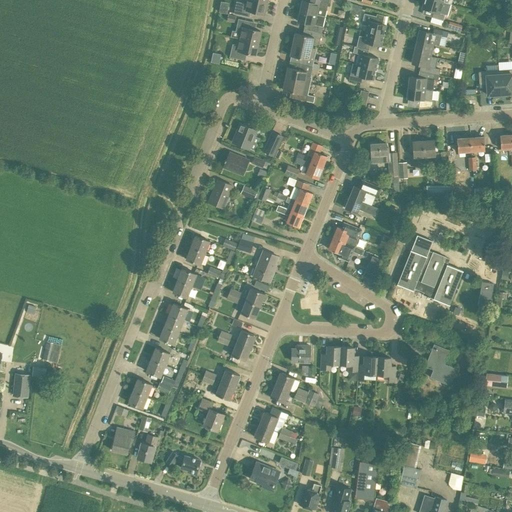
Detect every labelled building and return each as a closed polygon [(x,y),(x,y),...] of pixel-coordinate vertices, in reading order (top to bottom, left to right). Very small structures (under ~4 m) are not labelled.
[(264,14),(267,2),(256,0),(247,0),(247,3),(236,1),(233,14),(249,17),(250,11),(264,14)] [(316,14),(325,16),(326,11),(328,0),(303,0),(302,0),(301,0),(302,1),(299,11),(316,15),(316,14)] [(447,15),(451,4),(437,0),(424,0),(422,8),(433,11),(431,17),(443,20),(445,15),(447,15)] [(325,16),(316,14),(316,15),(299,11),(297,21),(310,24),(308,30),(321,33),(325,16)] [(366,31),(383,35),(386,25),(382,24),(383,15),(376,14),(376,16),(364,13),(361,25),(367,26),(366,31)] [(234,23),(236,16),(228,14),(226,21),(234,23)] [(237,38),(258,43),(260,31),(251,29),(253,22),(237,19),(235,31),(238,32),(237,38)] [(460,32),(462,25),(448,21),(447,28),(460,32)] [(318,43),(321,33),(308,30),(307,35),(295,33),(292,44),(311,48),(313,42),(318,43)] [(416,41),(433,45),(433,44),(438,46),(441,35),(419,30),(416,41)] [(354,46),(368,50),(370,44),(381,46),(383,35),(366,31),(365,37),(358,35),(358,39),(353,38),(351,46),(354,46)] [(255,55),(258,43),(237,38),(235,45),(232,44),(229,57),(241,60),(243,52),(255,55)] [(430,57),(433,45),(416,41),(413,53),(430,57)] [(316,49),(311,48),(292,44),(290,56),(299,57),(298,63),(312,67),(316,49)] [(367,55),(368,50),(354,46),(351,58),(359,59),(358,65),(375,69),(378,58),(367,55)] [(413,53),(411,63),(420,65),(423,66),(422,72),(438,76),(440,69),(435,68),(436,64),(429,62),(430,57),(413,53)] [(310,77),(312,67),(298,63),(296,69),(287,67),(285,79),(310,84),(311,77),(310,77)] [(373,79),(375,69),(358,65),(357,70),(351,69),(348,80),(361,83),(362,77),(373,79)] [(498,70),(500,97),(501,97),(507,96),(507,94),(511,93),(511,69),(498,70)] [(500,97),(498,70),(497,70),(478,72),(479,85),(486,84),(487,95),(493,95),(493,97),(500,97)] [(409,76),(408,88),(432,91),(434,80),(437,81),(438,76),(422,72),(421,78),(418,77),(409,76)] [(307,95),(310,84),(285,79),(283,90),(302,94),(307,95),(306,101),(313,103),(314,96),(307,95)] [(431,101),(432,91),(408,88),(406,98),(420,100),(419,107),(431,107),(435,107),(435,101),(431,101)] [(249,149),(256,130),(240,124),(236,134),(232,142),(249,149)] [(274,157),(283,136),(271,130),(262,151),(274,157)] [(501,149),(511,148),(511,134),(500,135),(501,149)] [(470,137),(471,151),(484,150),(483,136),(470,137)] [(458,152),(471,151),(470,137),(457,138),(458,152)] [(417,157),(424,157),(423,140),(412,141),(413,154),(409,154),(410,166),(417,165),(417,157)] [(423,140),(424,157),(431,156),(431,164),(439,164),(438,152),(435,153),(434,140),(423,140)] [(309,164),(321,169),(326,156),(319,153),(322,146),(313,142),(308,155),(312,157),(310,162),(309,164)] [(386,147),(385,143),(370,144),(371,155),(370,155),(371,163),(388,162),(389,177),(398,176),(397,152),(389,153),(388,147),(386,147)] [(243,175),(249,160),(228,152),(222,167),(243,175)] [(302,161),(303,160),(305,155),(298,152),(295,158),(302,161)] [(268,169),(270,163),(265,161),(265,160),(254,155),(251,163),(262,168),(263,167),(268,169)] [(310,162),(303,160),(302,161),(295,158),(294,162),(308,168),(305,174),(318,179),(321,169),(309,164),(310,162)] [(399,178),(407,178),(406,162),(398,163),(399,178)] [(296,178),(299,170),(287,165),(284,173),(296,178)] [(264,178),(267,172),(259,169),(257,175),(264,178)] [(224,208),(232,186),(217,180),(208,202),(224,208)] [(294,186),(290,197),(295,199),(295,200),(307,205),(312,193),(307,191),(309,184),(297,180),(294,187),(294,186)] [(382,188),(371,183),(364,181),(361,188),(354,185),(349,197),(361,202),(361,201),(363,196),(373,200),(375,195),(379,196),(382,188)] [(256,199),(259,192),(243,185),(240,193),(254,199),(256,199)] [(295,200),(295,199),(290,197),(278,193),(276,197),(285,201),(285,202),(289,203),(287,209),(286,210),(302,217),(307,205),(295,200)] [(378,208),(361,201),(361,202),(349,197),(345,207),(356,212),(358,209),(374,216),(378,208)] [(286,210),(287,209),(278,205),(275,211),(289,216),(286,222),(298,227),(302,217),(286,210)] [(261,224),(264,216),(254,212),(251,220),(261,224)] [(337,226),(332,237),(352,245),(355,246),(362,229),(343,222),(340,228),(337,226)] [(391,237),(383,234),(381,241),(388,244),(391,237)] [(190,247),(205,253),(210,241),(195,235),(190,247)] [(432,252),(429,250),(432,241),(417,235),(411,250),(397,284),(413,291),(414,288),(427,294),(427,296),(433,298),(433,299),(449,305),(462,270),(447,264),(450,259),(445,257),(446,257),(432,251),(432,252)] [(254,239),(242,236),(241,238),(240,238),(236,249),(250,253),(250,252),(252,252),(253,248),(251,248),(254,239)] [(352,245),(332,237),(328,248),(340,253),(339,257),(348,261),(352,251),(365,256),(366,252),(364,250),(352,245)] [(234,250),(237,243),(225,238),(222,245),(234,250)] [(200,265),(205,253),(190,247),(185,259),(200,265)] [(226,261),(230,263),(235,251),(230,249),(225,261),(226,261)] [(269,282),(273,272),(272,271),(278,256),(263,250),(253,276),(269,282)] [(372,256),(367,267),(372,269),(370,274),(373,276),(380,259),(372,256)] [(209,266),(207,273),(218,277),(223,279),(226,274),(220,272),(221,271),(209,266)] [(177,280),(192,286),(196,274),(182,268),(177,280)] [(187,298),(192,286),(177,280),(172,292),(187,298)] [(489,307),(493,284),(482,282),(478,305),(489,307)] [(220,289),(221,284),(217,283),(212,294),(217,296),(220,289)] [(228,293),(239,298),(241,292),(230,288),(228,293)] [(245,300),(260,306),(265,293),(250,288),(245,300)] [(237,303),(239,298),(228,293),(226,299),(237,303)] [(212,308),(217,296),(212,294),(208,306),(212,308)] [(255,319),(260,306),(245,300),(240,313),(255,319)] [(168,315),(183,320),(188,309),(173,303),(168,315)] [(458,315),(461,309),(455,307),(452,313),(457,315),(458,315)] [(178,332),(183,320),(168,315),(164,326),(178,332)] [(196,326),(201,328),(205,316),(201,315),(196,326)] [(240,328),(243,323),(233,319),(231,325),(240,328)] [(174,344),(178,332),(164,326),(159,338),(174,344)] [(196,339),(201,328),(196,326),(192,337),(196,339)] [(218,335),(229,340),(231,334),(220,330),(218,335)] [(236,342),(250,348),(255,335),(241,330),(236,342)] [(227,345),(229,340),(218,335),(216,341),(227,345)] [(191,351),(196,339),(192,337),(187,349),(191,351)] [(245,361),(250,348),(236,342),(231,355),(245,361)] [(450,385),(457,368),(444,363),(449,350),(433,344),(425,366),(433,369),(429,377),(450,385)] [(309,362),(310,345),(301,345),(301,348),(292,348),(291,361),(309,362)] [(338,364),(339,347),(327,346),(327,354),(321,354),(320,369),(330,369),(331,363),(338,364)] [(150,359),(165,365),(170,353),(155,347),(150,359)] [(357,364),(358,364),(359,356),(353,356),(353,347),(339,347),(338,364),(348,364),(347,371),(357,371),(357,364)] [(49,361),(51,351),(44,349),(42,359),(49,361)] [(376,374),(377,357),(364,356),(364,364),(358,364),(357,364),(357,371),(357,379),(363,380),(364,374),(376,374)] [(377,357),(376,374),(389,375),(389,381),(395,382),(396,366),(390,366),(390,358),(377,357)] [(160,377),(165,365),(150,359),(146,371),(160,377)] [(33,366),(32,376),(45,377),(46,368),(33,366)] [(302,367),(302,375),(308,376),(314,377),(314,367),(302,366),(302,367)] [(220,382),(234,387),(240,375),(225,369),(220,382)] [(203,375),(214,379),(216,374),(205,370),(203,375)] [(275,384),(289,390),(294,378),(280,372),(275,384)] [(27,396),(28,386),(21,386),(23,374),(15,373),(13,395),(27,396)] [(500,387),(501,375),(485,373),(484,385),(500,387)] [(163,375),(161,382),(171,386),(172,387),(172,386),(177,388),(179,382),(175,380),(163,375)] [(212,385),(214,379),(203,375),(201,381),(212,385)] [(133,390),(147,396),(152,384),(137,378),(133,390)] [(159,382),(156,388),(168,393),(171,386),(161,382),(159,382)] [(229,400),(234,387),(220,382),(215,394),(229,400)] [(284,403),(289,390),(275,384),(270,397),(284,403)] [(308,391),(297,387),(293,399),(304,403),(304,402),(314,406),(319,394),(308,390),(308,391)] [(142,408),(147,396),(133,390),(128,402),(142,408)] [(217,430),(224,414),(210,409),(213,402),(202,397),(197,409),(208,413),(203,425),(217,430)] [(511,399),(504,399),(503,413),(511,414),(511,399)] [(126,416),(128,409),(119,406),(116,405),(114,411),(117,412),(116,413),(126,416)] [(484,417),(485,407),(477,406),(475,415),(484,417)] [(259,424),(273,429),(278,417),(264,411),(259,424)] [(142,415),(138,429),(147,432),(151,418),(142,415)] [(268,442),(273,429),(259,424),(254,436),(268,442)] [(279,432),(290,436),(292,431),(281,427),(279,432)] [(132,441),(134,431),(121,428),(119,434),(115,433),(111,450),(126,453),(127,448),(129,448),(131,447),(132,441)] [(296,439),(290,436),(279,432),(277,438),(294,444),(296,439)] [(138,458),(150,461),(155,446),(158,437),(148,434),(145,444),(141,442),(139,450),(140,450),(138,458)] [(429,442),(430,440),(426,440),(426,441),(425,440),(423,447),(434,449),(435,443),(429,442)] [(339,468),(342,448),(333,447),(330,467),(339,468)] [(184,457),(179,456),(172,451),(165,462),(172,466),(175,461),(182,463),(181,468),(188,470),(188,472),(196,474),(200,460),(184,455),(184,457)] [(364,454),(363,462),(374,463),(375,456),(364,454)] [(298,463),(281,456),(278,464),(289,468),(295,470),(298,463)] [(305,459),(301,474),(309,476),(313,461),(305,459)] [(271,491),(279,471),(256,461),(250,477),(263,482),(261,487),(271,491)] [(511,469),(511,462),(503,461),(502,468),(511,469)] [(373,500),(378,464),(374,463),(363,462),(360,485),(365,489),(364,499),(373,500)] [(416,488),(420,469),(403,465),(399,484),(416,488)] [(295,470),(289,468),(287,473),(293,476),(297,477),(299,471),(295,470)] [(508,478),(509,470),(493,468),(492,475),(508,478)] [(451,473),(448,484),(452,489),(460,490),(463,476),(451,473)] [(288,478),(281,482),(285,490),(292,486),(288,478)] [(319,493),(321,485),(313,483),(311,491),(304,489),(300,505),(302,505),(303,507),(307,508),(309,507),(315,509),(319,493)] [(346,511),(349,501),(348,501),(351,489),(337,485),(333,497),(335,498),(333,504),(335,505),(332,511),(346,511)] [(435,498),(424,495),(418,511),(442,511),(446,500),(435,497),(435,498)] [(388,511),(391,502),(376,498),(371,511),(388,511)]
